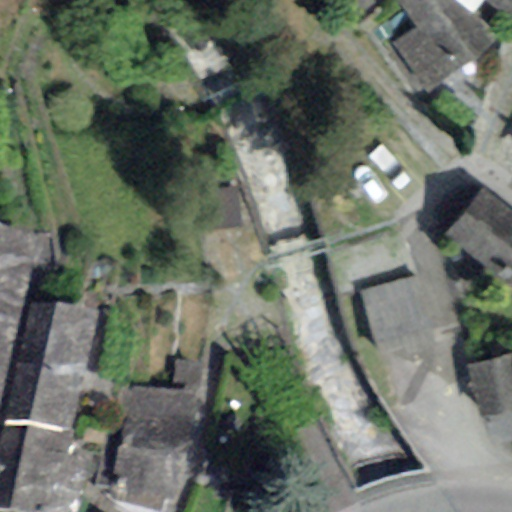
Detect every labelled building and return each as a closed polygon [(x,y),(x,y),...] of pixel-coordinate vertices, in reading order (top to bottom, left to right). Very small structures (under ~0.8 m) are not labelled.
[(396,0),(416,28),(386,49),(416,92),(491,41),(462,0),(396,0)] [(511,0),(491,0),(511,16),(511,0)] [(195,192),(200,230),(240,225),(234,186),(195,192)] [(511,212),(481,189),(448,233),(511,281),(511,212)] [(38,236),(0,229),(0,319),(17,323),(38,236)] [(433,339),(413,275),(360,291),(380,355),(433,339)] [(95,312),(36,298),(9,416),(68,430),(95,312)] [(0,399),(17,323),(0,319),(0,399)] [(511,355),(466,367),(478,416),(511,407),(511,355)] [(176,362),(172,394),(194,397),(200,397),(204,365),(176,362)] [(172,394),(128,387),(112,506),(157,511),(161,511),(164,499),(179,502),(194,397),(172,394)] [(7,421),(0,459),(0,511),(71,511),(85,436),(7,421)]
